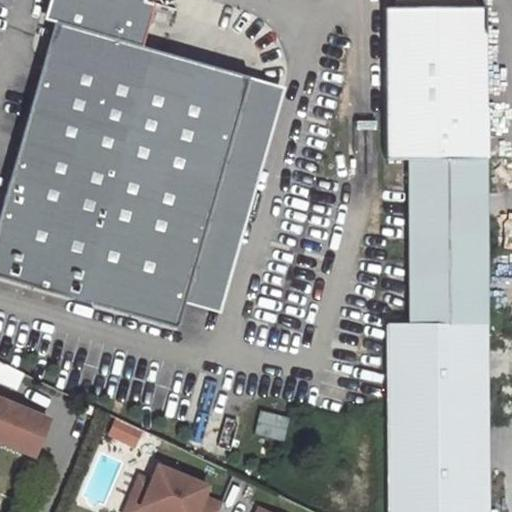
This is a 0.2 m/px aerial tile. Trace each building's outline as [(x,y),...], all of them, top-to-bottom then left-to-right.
[(145,0),(51,0),(46,19),(57,22),(0,217),(0,277),(179,329),(188,301),(204,243),(229,250),(236,252),(245,223),(234,220),(239,203),(249,206),(259,173),(245,169),(227,164),(252,77),(145,47),(158,4),(145,0)] [(488,511),(485,163),(483,14),(384,14),(386,165),(408,164),(409,330),(388,331),(388,511),(488,511)] [(227,164),(245,169),(269,82),(252,77),(227,164)] [(204,243),(188,301),(212,307),(229,250),(204,243)] [(0,381),(18,388),(26,370),(8,362),(0,381)] [(0,441),(37,457),(49,427),(25,417),(28,411),(0,399),(0,441)] [(25,417),(49,427),(52,421),(28,411),(25,417)] [(105,436),(130,445),(136,430),(111,420),(105,436)] [(154,479),(143,474),(133,498),(166,511),(219,511),(224,502),(205,493),(209,483),(161,463),(154,479)] [(166,511),(133,498),(127,511),(166,511)]
